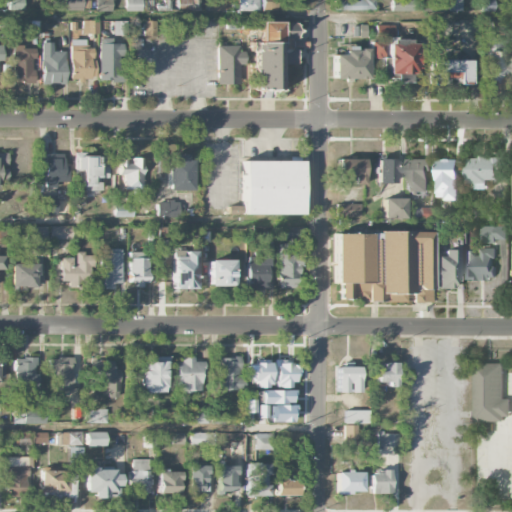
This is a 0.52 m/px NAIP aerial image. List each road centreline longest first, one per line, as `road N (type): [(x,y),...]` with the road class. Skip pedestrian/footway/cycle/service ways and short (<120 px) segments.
road 1 (residential): [(511,328),(0,325)]
road 2 (residential): [(320,511),(320,0)]
road 3 (residential): [(511,116),(0,116)]
